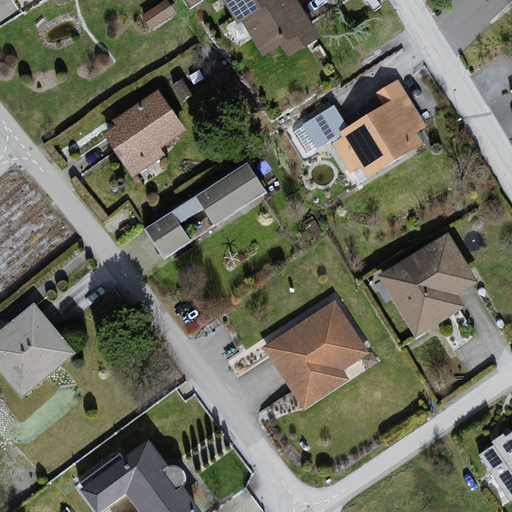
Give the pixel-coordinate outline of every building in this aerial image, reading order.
[(151,20),(176,8),(171,0),(168,0),(147,12),(151,20)] [(290,62),(321,44),(295,0),(221,0),(256,61),(281,47),(290,62)] [(363,170),(369,181),(432,143),(395,83),(373,97),(378,106),(346,126),(335,107),(302,127),(338,185),(363,170)] [(101,132),(132,180),(166,158),(162,152),(187,136),(159,94),(101,132)] [(147,231),(168,262),(277,189),(257,159),(147,231)] [(383,277),(420,338),(468,309),(460,296),(480,284),(450,236),(383,277)] [(262,345),(306,414),(349,386),(345,379),(369,364),(330,302),(262,345)] [(0,333),(0,366),(26,396),(76,353),(33,305),(0,333)] [(511,436),(482,457),(511,502),(511,436)] [(206,511),(154,441),(85,491),(100,511),(107,511),(128,497),(139,511),(206,511)]
